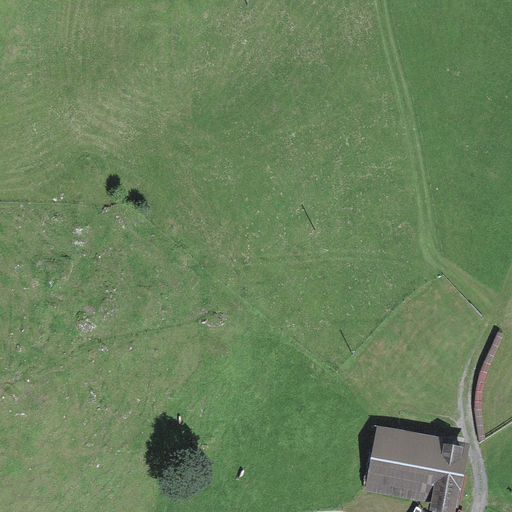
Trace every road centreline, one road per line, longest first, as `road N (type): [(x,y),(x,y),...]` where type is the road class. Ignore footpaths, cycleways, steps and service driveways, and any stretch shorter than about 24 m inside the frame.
road 1 (track): [(380,0),(429,228),(439,252),(497,311)]
road 2 (track): [(497,311),(466,398),(483,498)]
